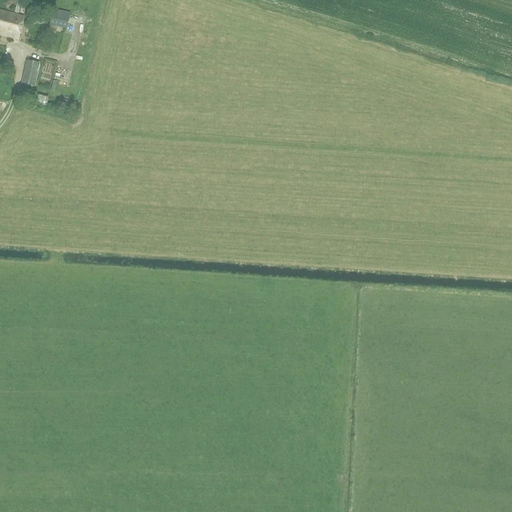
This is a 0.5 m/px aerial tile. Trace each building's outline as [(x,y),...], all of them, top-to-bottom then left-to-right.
[(14,13),(22,15),(25,5),(16,3),(14,13)] [(67,29),(70,14),(53,9),(49,25),(67,29)] [(0,34),(19,39),(24,17),(0,10),(0,34)] [(26,60),(21,84),(35,87),(40,63),(26,60)] [(44,61),(41,71),(51,73),(53,63),(44,61)]
